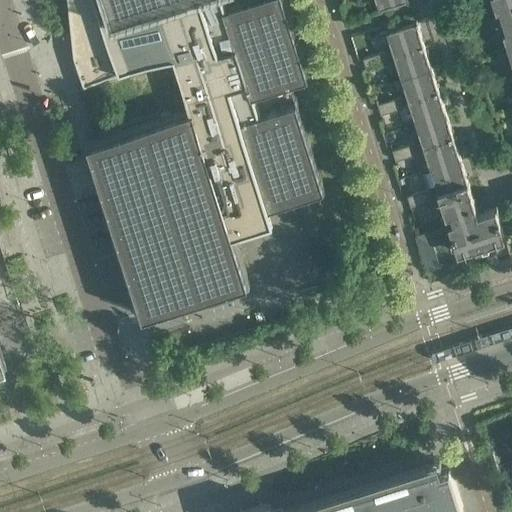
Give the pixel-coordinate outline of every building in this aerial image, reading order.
[(309,77),(284,0),(247,0),(226,7),(223,0),(73,0),(88,46),(80,49),(91,83),(119,74),(119,75),(154,64),(174,57),(191,109),(209,103),(238,193),(220,198),(227,221),(230,220),(234,233),(274,220),(270,207),(295,199),(324,190),(297,102),(260,114),(254,95),(309,77)] [(511,0),(494,0),(497,9),(500,8),(507,29),(504,30),(511,54),(511,0)] [(425,44),(417,20),(412,22),(387,30),(394,54),(425,44)] [(432,67),(425,44),(394,54),(402,77),(432,67)] [(388,62),(387,56),(385,51),(374,55),(378,65),(388,62)] [(378,65),(374,55),(363,58),(367,69),(378,65)] [(439,90),(432,67),(402,77),(409,100),(439,90)] [(294,95),(292,88),(285,90),(287,98),(294,95)] [(447,113),(439,90),(409,100),(417,122),(447,113)] [(403,107),(401,102),(400,97),(389,100),(392,111),(403,107)] [(392,111),(389,100),(378,104),(381,115),(392,111)] [(454,136),(447,113),(417,122),(424,145),(454,136)] [(247,289),(195,117),(90,149),(145,323),(247,289)] [(462,158),(454,136),(424,145),(431,168),(462,158)] [(418,153),(416,148),(414,142),(404,146),(407,157),(418,153)] [(407,157),(404,146),(393,149),(396,160),(407,157)] [(469,181),(466,173),(462,158),(431,168),(439,191),(469,181)] [(506,237),(496,207),(489,210),(479,213),(469,181),(439,191),(459,253),(506,237)] [(433,199),(431,193),(429,188),(418,192),(422,202),(433,199)] [(422,202),(418,192),(408,195),(411,206),(422,202)] [(0,383),(31,375),(0,278),(0,383)] [(503,464),(503,463),(498,447),(497,446),(496,445),(495,444),(494,444),(493,444),(492,444),(491,444),(491,445),(490,445),(489,446),(489,447),(489,448),(489,449),(489,450),(494,466),(494,467),(495,467),(495,468),(496,468),(496,469),(497,469),(498,469),(499,469),(500,469),(501,468),(502,468),(502,467),(503,466),(503,465),(503,464)] [(445,511),(463,506),(450,466),(434,471),(433,467),(420,471),(433,511),(445,511)] [(433,511),(420,471),(408,475),(410,479),(394,484),(403,511),(433,511)] [(403,511),(394,484),(379,489),(378,485),(366,488),(372,511),(403,511)] [(372,511),(366,488),(353,492),(355,497),(339,502),(342,511),(372,511)] [(282,511),(282,509),(272,511),(269,511),(266,501),(233,511),(282,511)] [(342,511),(339,502),(324,506),(323,502),(311,506),(312,511),(342,511)]
